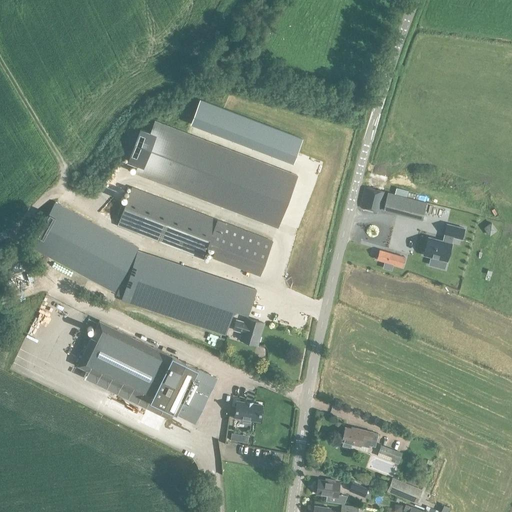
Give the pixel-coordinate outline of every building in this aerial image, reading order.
[(200,100),(190,125),(293,164),(297,152),(302,140),(302,139),(200,100)] [(297,175),(155,121),(150,133),(141,129),(128,163),(138,167),(135,174),(277,228),(297,175)] [(132,187),(117,226),(202,258),(207,244),(211,246),(215,247),(214,249),(262,267),(263,266),(272,241),(218,220),(132,187)] [(364,187),(359,208),(380,212),(384,192),(364,187)] [(386,198),(383,209),(389,211),(388,212),(416,219),(417,219),(421,220),(424,210),(426,202),(391,193),(389,198),(386,198)] [(114,291),(138,247),(55,202),(31,247),(114,291)] [(497,229),(492,222),(485,227),(490,234),(497,229)] [(431,256),(447,260),(448,261),(452,242),(454,236),(463,238),(465,228),(446,223),(444,233),(443,240),(428,236),(423,254),(431,256)] [(369,239),(367,246),(388,251),(390,245),(369,239)] [(256,289),(138,250),(122,298),(226,334),(232,312),(248,316),(256,289)] [(379,250),(376,260),(384,262),(382,268),(391,271),(393,265),(402,267),(405,257),(379,250)] [(235,320),(231,331),(242,334),(240,339),(257,344),(264,323),(247,318),(245,323),(235,320)] [(194,425),(216,379),(152,348),(152,347),(99,321),(78,363),(77,366),(87,371),(130,392),(129,394),(145,402),(146,401),(149,402),(166,411),(169,412),(175,415),(174,416),(194,425)] [(259,421),(262,405),(237,401),(234,417),(240,418),(240,420),(250,422),(250,419),(259,421)] [(127,407),(125,411),(141,418),(143,413),(127,407)] [(345,426),(341,441),(343,442),(342,446),(368,452),(369,448),(369,446),(375,447),(378,434),(372,432),(373,431),(352,427),(351,428),(345,426)] [(398,463),(399,460),(402,452),(380,445),(377,452),(378,453),(377,455),(398,463)] [(368,472),(377,472),(377,463),(368,463),(368,472)] [(315,486),(314,490),(315,491),(316,491),(316,493),(333,496),(338,497),(340,485),(335,485),(335,480),(325,478),(325,480),(318,479),(317,486),(316,485),(315,486)] [(392,478),(387,491),(416,503),(421,490),(392,478)] [(349,490),(364,497),(367,489),(353,483),(349,490)]
